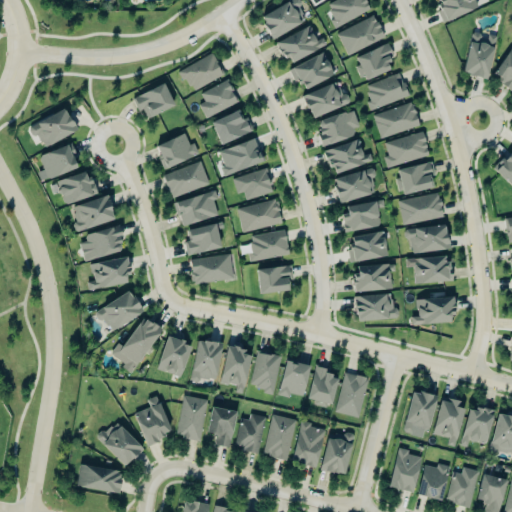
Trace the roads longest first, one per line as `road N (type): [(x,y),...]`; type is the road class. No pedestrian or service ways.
road 1 (residential): [(398,0),(455,127),(480,217),(482,331),(471,376)]
road 2 (residential): [(167,299),(511,386)]
road 3 (residential): [(31,511),(56,343),(50,283),(0,169)]
road 4 (residential): [(319,336),(315,237),(293,160),(223,14)]
road 5 (residential): [(20,52),(133,55),(196,33),(242,0)]
road 6 (residential): [(364,511),(182,469),(163,473)]
road 7 (residential): [(116,147),(167,299)]
road 8 (residential): [(398,357),(357,510)]
